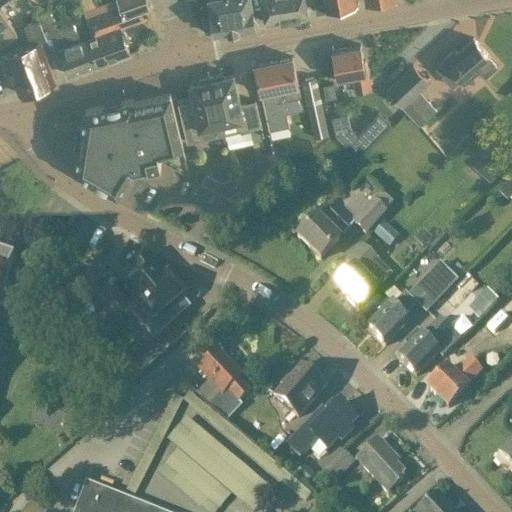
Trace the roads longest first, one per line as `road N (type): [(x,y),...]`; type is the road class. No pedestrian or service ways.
road 1 (residential): [(490,511),(323,338),(251,287),(70,185),(16,114)]
road 2 (residential): [(500,0),(187,54)]
road 3 (residential): [(187,54),(16,114)]
